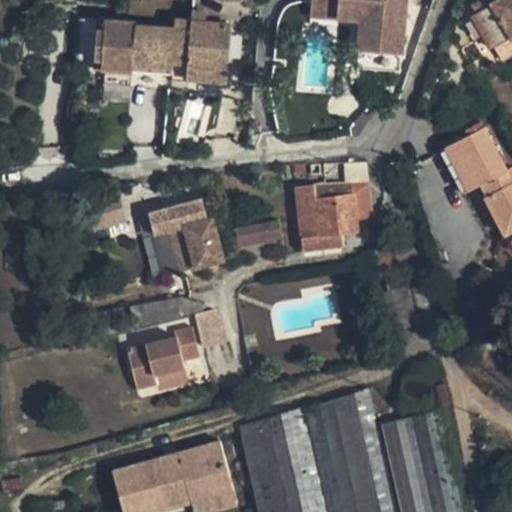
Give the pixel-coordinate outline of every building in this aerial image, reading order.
[(311,0),(311,5),(330,7),(358,9),(357,23),(354,49),(406,54),(410,4),(395,3),(395,0),(311,0)] [(478,13),(494,4),(491,0),(479,0),(473,4),(478,13)] [(511,0),(501,0),(473,16),(489,46),(492,45),(511,33),(511,0)] [(330,7),(311,5),(310,19),(324,20),(357,23),(358,9),(330,7)] [(182,28),(141,25),(117,23),(114,65),(139,66),(147,67),(174,69),(173,80),(173,84),(191,86),(192,81),(192,69),(232,72),(235,24),(182,20),(182,28)] [(501,59),(511,53),(511,33),(492,45),(501,59)] [(406,54),(354,49),(353,68),(363,69),(404,72),(406,54)] [(147,67),(139,66),(114,65),(113,77),(138,78),(147,79),(173,80),(174,69),(147,67)] [(192,69),(192,81),(231,84),(231,79),(232,72),(192,69)] [(469,133),(483,126),(481,120),(466,128),(469,133)] [(483,126),(446,146),(469,190),(482,183),(487,194),(484,195),(505,236),(506,235),(511,232),(511,181),(483,126)] [(463,193),(469,190),(446,146),(440,149),(463,193)] [(365,166),(343,169),(346,188),(352,187),(368,184),(365,166)] [(292,176),(295,196),(328,191),(325,172),(292,176)] [(374,222),(368,184),(352,187),(358,224),(374,222)] [(304,245),(346,239),(360,236),(358,224),(352,187),(346,188),(328,191),(295,196),(304,245)] [(193,206),(149,217),(155,243),(159,242),(169,240),(178,278),(221,268),(212,230),(199,233),(193,206)] [(237,248),(282,240),(279,224),(271,225),(234,232),(237,248)] [(346,239),(304,245),(306,259),(348,252),(346,239)] [(178,278),(169,240),(159,242),(155,243),(165,281),(178,278)] [(282,240),(237,248),(240,264),(252,262),(285,256),(282,240)] [(198,308),(204,307),(202,299),(181,288),(134,298),(139,321),(198,308)] [(406,292),(375,302),(387,341),(400,337),(418,331),(406,292)] [(95,306),(100,330),(122,326),(121,320),(118,301),(95,306)] [(198,308),(205,342),(230,336),(228,325),(223,303),(204,307),(198,308)] [(128,354),(136,391),(155,387),(153,379),(181,373),(179,364),(200,360),(195,332),(175,337),(177,344),(128,354)] [(395,511),(367,389),(241,425),(260,511),(395,511)] [(398,421),(421,511),(459,511),(434,410),(398,421)] [(154,461),(110,472),(119,511),(216,511),(234,508),(218,445),(174,456),(176,462),(156,467),(154,461)] [(176,462),(174,456),(154,461),(156,467),(176,462)] [(29,511),(28,511),(60,511),(57,501),(29,511)]
